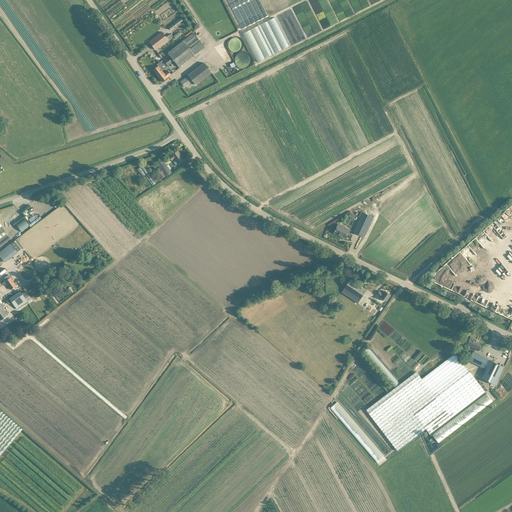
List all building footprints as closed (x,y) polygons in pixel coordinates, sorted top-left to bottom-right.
[(227,0),(242,29),(258,21),(268,16),(259,0),(227,0)] [(295,9),(300,17),(304,15),(300,6),(295,9)] [(292,22),(296,20),(291,10),(287,13),(292,22)] [(298,44),(285,14),(280,16),(293,46),(298,44)] [(290,48),(277,18),(263,25),(276,55),(290,48)] [(316,34),(322,32),(318,20),(311,22),(316,34)] [(309,21),(303,24),(309,38),(315,35),(309,21)] [(301,42),(306,40),(299,24),(294,27),(301,42)] [(162,32),(149,42),(155,50),(168,40),(162,32)] [(170,56),(164,60),(167,65),(174,61),(179,67),(204,47),(193,33),(167,52),(170,56)] [(162,70),(166,67),(161,61),(156,65),(157,67),(153,70),(162,82),(171,75),(168,70),(164,73),(162,70)] [(180,82),(184,87),(192,81),(195,85),(211,72),(204,63),(187,75),(188,75),(180,82)] [(184,160),(178,151),(169,157),(171,160),(174,159),(175,161),(176,161),(178,164),(184,160)] [(162,179),(166,176),(171,172),(163,161),(158,165),(161,170),(157,173),(162,179)] [(145,166),(139,170),(144,178),(150,173),(145,166)] [(363,213),(356,227),(354,232),(364,237),(367,233),(374,218),(363,213)] [(24,218),(16,224),(21,231),(29,225),(24,218)] [(346,239),(348,234),(350,230),(339,224),(337,228),(335,232),(342,236),(342,237),(346,239)] [(7,246),(0,251),(0,256),(5,262),(14,254),(17,252),(10,243),(7,246)] [(11,290),(16,285),(10,277),(5,281),(3,283),(5,285),(7,284),(11,290)] [(343,289),(358,300),(364,291),(350,281),(343,289)] [(20,291),(9,298),(17,309),(24,304),(28,302),(27,301),(25,299),(20,291)] [(380,291),(377,295),(386,301),(391,295),(386,291),(384,294),(380,291)] [(471,337),(468,344),(476,348),(475,349),(479,351),(483,342),(482,343),(476,340),(476,339),(471,337)] [(484,368),(486,363),(488,359),(474,352),(472,356),(470,361),(484,368)] [(436,397),(414,413),(430,434),(454,415),(485,391),(469,371),(455,353),(422,379),(436,397)] [(486,369),(482,378),(496,385),(504,367),(490,360),(486,369)] [(366,410),(397,451),(426,429),(414,413),(436,397),(422,379),(416,371),(392,390),(366,410)] [(461,428),(495,403),(489,394),(454,419),(461,428)] [(0,455),(23,429),(0,409),(0,455)]
